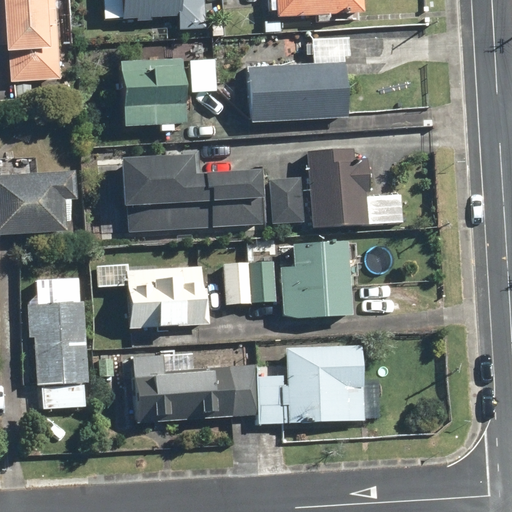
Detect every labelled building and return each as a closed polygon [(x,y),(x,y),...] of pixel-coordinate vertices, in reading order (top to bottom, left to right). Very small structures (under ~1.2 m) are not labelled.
[(54,86),(51,0),(0,0),(0,59),(5,59),(6,87),(54,86)] [(96,0),(97,23),(170,22),(170,35),(200,35),(199,0),(96,0)] [(266,0),(267,23),(310,22),(310,26),(323,25),(323,22),(359,21),(358,0),(266,0)] [(210,64),(185,64),(185,97),(211,97),(210,64)] [(340,66),(241,67),(241,127),(341,126),(340,66)] [(168,136),(176,136),(176,87),(115,87),(115,136),(154,136),(154,141),(168,141),(168,136)] [(360,228),(398,229),(398,199),(365,199),(365,165),(348,165),(348,152),(302,151),(301,234),(360,235),(360,228)] [(172,162),(98,165),(100,239),(252,233),(250,179),(196,181),(195,156),(172,157),(172,162)] [(0,240),(55,242),(56,214),(67,214),(68,183),(0,181),(0,240)] [(299,184),(266,183),(265,228),(298,229),(299,184)] [(287,273),(275,273),(274,324),(343,325),(344,246),(288,245),(287,273)] [(269,266),(216,267),(217,310),(270,309),(269,266)] [(121,270),(90,269),(90,291),(118,291),(117,333),(174,333),(175,328),(203,329),(203,290),(194,290),(195,274),(121,273),(121,270)] [(78,412),(77,281),(31,282),(31,308),(21,309),(21,345),(27,345),(27,391),(35,391),(36,412),(78,412)] [(278,369),(249,370),(252,422),(252,431),(359,426),(359,422),(376,421),(375,383),(356,384),(354,349),(277,353),(278,369)] [(155,359),(122,360),(125,428),(252,422),(249,370),(156,374),(155,359)]
